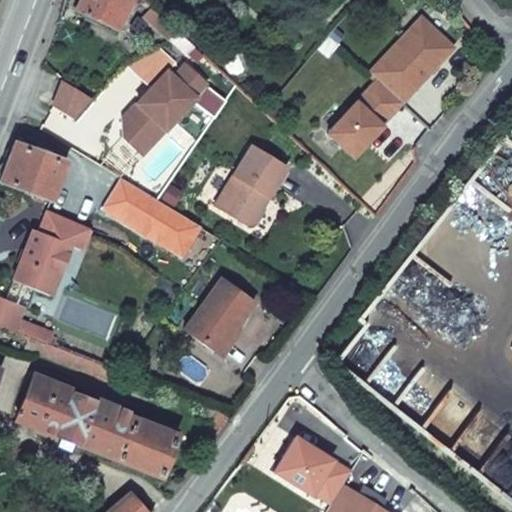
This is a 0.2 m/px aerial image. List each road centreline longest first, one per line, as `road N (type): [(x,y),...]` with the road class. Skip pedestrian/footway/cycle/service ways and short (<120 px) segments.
road 1 (residential): [(283,367),(511,56)]
road 2 (unknown): [(230,442),(5,357)]
road 3 (residential): [(460,511),(283,367)]
road 4 (residential): [(176,511),(283,367)]
